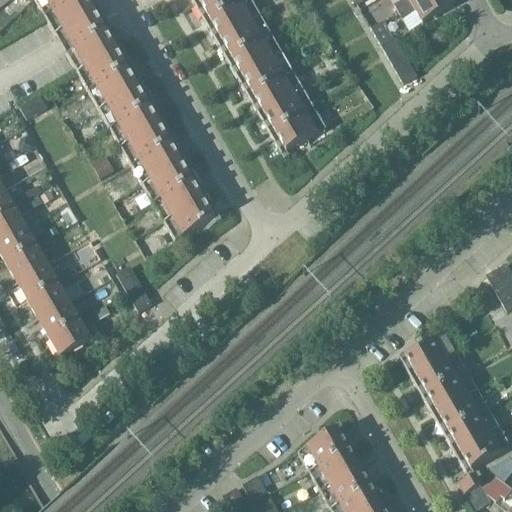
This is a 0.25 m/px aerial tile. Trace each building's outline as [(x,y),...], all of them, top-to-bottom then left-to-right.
[(105,22),(101,14),(92,0),(28,0),(34,1),(60,48),(175,246),(220,220),(105,22)] [(189,0),(282,159),(326,133),(249,0),(189,0)] [(425,0),(406,0),(407,1),(394,8),(398,16),(425,0)] [(448,0),(425,0),(398,16),(403,23),(416,15),(423,27),(454,9),(448,0)] [(386,58),(399,50),(395,42),(381,50),(386,58)] [(390,65),(404,57),(399,50),(386,58),(390,65)] [(395,73),(409,65),(404,57),(390,65),(395,73)] [(399,81),(413,73),(409,65),(395,73),(399,81)] [(404,88),(418,81),(413,73),(399,81),(404,88)] [(37,109),(43,105),(39,99),(33,102),(37,109)] [(41,116),(37,109),(33,102),(26,106),(30,113),(34,120),(41,116)] [(43,105),(37,109),(41,116),(47,112),(43,105)] [(30,113),(26,106),(19,110),(23,117),(30,113)] [(23,117),(27,124),(34,120),(30,113),(23,117)] [(33,150),(27,140),(21,143),(19,150),(23,156),(33,150)] [(13,154),(3,160),(7,167),(16,162),(17,161),(13,154)] [(107,160),(93,169),(100,181),(114,173),(107,160)] [(16,162),(7,167),(12,175),(21,169),(16,162)] [(0,171),(0,196),(5,193),(0,185),(0,181),(12,175),(7,167),(0,171)] [(38,189),(25,197),(29,205),(38,199),(42,197),(38,189)] [(55,190),(48,194),(53,203),(60,199),(55,190)] [(11,205),(5,193),(0,196),(0,221),(29,205),(25,197),(11,205)] [(33,212),(29,205),(0,221),(0,246),(27,231),(20,220),(33,212)] [(0,246),(0,256),(6,268),(51,242),(46,235),(33,242),(27,231),(0,246)] [(55,250),(51,242),(6,268),(17,287),(48,268),(42,257),(55,250)] [(496,273),(502,283),(511,276),(507,267),(496,273)] [(55,280),(48,268),(17,287),(28,305),(72,280),(68,272),(55,280)] [(121,286),(135,278),(130,270),(117,278),(121,286)] [(486,279),(491,289),(502,283),(496,273),(486,279)] [(511,276),(502,283),(507,292),(511,288),(511,276)] [(126,294),(139,286),(135,278),(121,286),(126,294)] [(77,287),(72,280),(28,305),(39,324),(70,306),(64,295),(77,287)] [(491,289),(496,298),(507,292),(502,283),(491,289)] [(130,301),(144,293),(139,286),(126,294),(130,301)] [(496,298),(502,307),(511,300),(507,292),(496,298)] [(148,301),(148,300),(144,293),(130,301),(135,309),(148,301)] [(511,312),(511,300),(502,307),(507,316),(511,312)] [(139,317),(153,309),(148,301),(135,309),(139,317)] [(50,343),(94,317),(90,309),(77,317),(70,306),(39,324),(50,343)] [(50,343),(61,362),(92,344),(85,332),(98,324),(94,317),(50,343)] [(399,359),(401,363),(400,363),(466,477),(511,452),(445,338),(406,360),(404,356),(399,359)] [(511,409),(511,391),(495,397),(500,413),(511,409)] [(298,457),(329,511),(389,511),(343,431),(342,431),(340,427),(335,431),(337,434),(298,457)] [(511,464),(508,461),(499,466),(511,475),(511,464)] [(475,479),(459,489),(465,499),(481,489),(475,479)] [(267,496),(258,480),(250,484),(259,500),(267,496)] [(259,500),(250,484),(242,489),(252,505),(259,500)] [(495,505),(500,499),(487,489),(482,491),(486,498),(495,505)] [(237,492),(222,501),(226,507),(241,498),(237,492)] [(241,498),(226,507),(228,511),(231,511),(244,505),(241,498)] [(265,504),(269,511),(276,511),(270,501),(265,504)]
